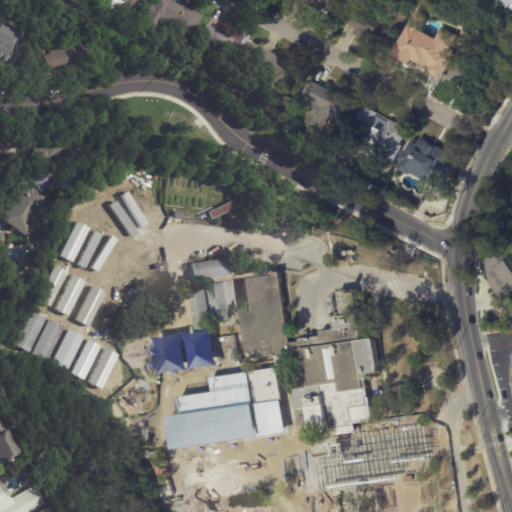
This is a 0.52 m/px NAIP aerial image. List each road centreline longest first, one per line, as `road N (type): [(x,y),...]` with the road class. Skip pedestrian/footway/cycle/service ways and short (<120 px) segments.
road 1 (residential): [(457,249),(275,158),(177,86),(129,82),(50,102),(0,103)]
road 2 (tertiary): [(511,113),(476,177),(457,249),(459,296),(511,509)]
road 3 (residential): [(493,144),(239,0)]
